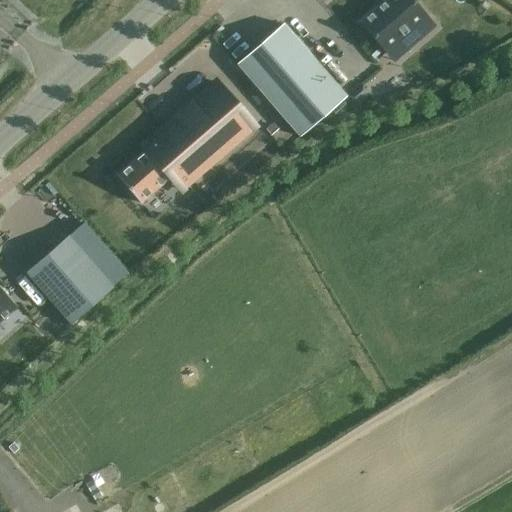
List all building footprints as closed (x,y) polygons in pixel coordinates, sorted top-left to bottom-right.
[(411,0),(386,0),(360,23),(385,51),(426,16),(411,0)] [(282,24),(237,63),(300,136),(300,137),(305,132),(346,97),(282,24)] [(146,150),(116,176),(140,204),(159,187),(171,177),(182,191),(255,127),(215,82),(157,133),(143,146),(146,150)] [(359,85),(347,95),(356,105),(368,95),(359,85)] [(83,224),(26,273),(69,323),(111,287),(126,274),(83,224)] [(0,288),(0,321),(16,307),(0,288)]
